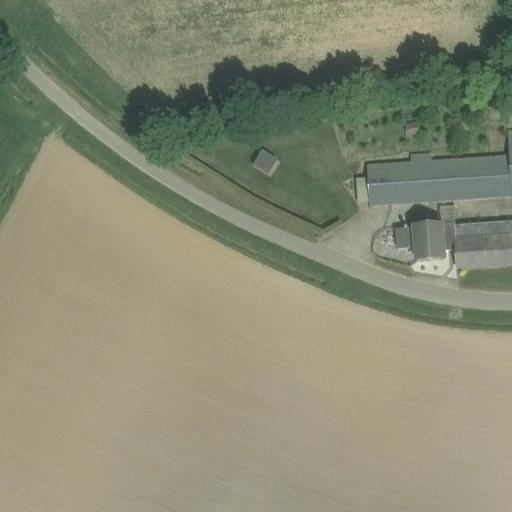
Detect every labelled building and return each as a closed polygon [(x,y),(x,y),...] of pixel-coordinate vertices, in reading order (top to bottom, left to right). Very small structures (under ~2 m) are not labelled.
[(420,124),(406,126),(408,138),(422,136),(420,124)] [(510,157),(449,161),(452,202),(511,198),(511,131),(508,132),(510,157)] [(411,157),(412,164),(368,166),(370,207),(452,202),(449,161),(433,162),(433,156),(411,157)] [(442,209),(442,224),(457,224),(457,209),(442,209)] [(458,269),(511,265),(511,233),(511,223),(455,227),(454,227),(456,252),(458,269)] [(416,250),(418,263),(445,261),(444,253),(456,252),(454,227),(443,228),(443,226),(415,228),(415,227),(405,228),(405,230),(397,231),(399,251),(416,250)]
